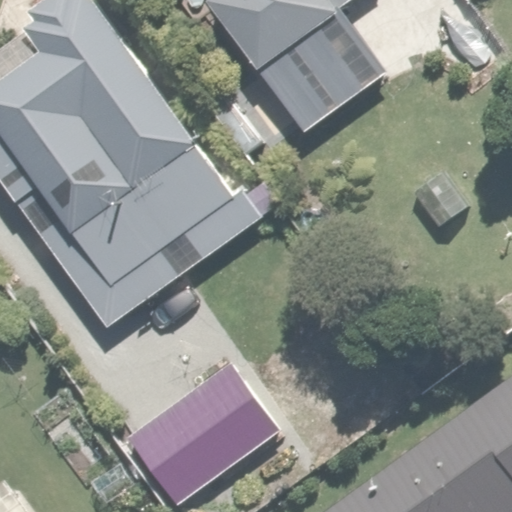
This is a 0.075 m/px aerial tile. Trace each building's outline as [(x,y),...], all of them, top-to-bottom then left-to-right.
[(256,216),(100,0),(39,0),(15,18),(24,30),(0,47),(0,178),(105,324),(256,216)] [(204,0),(305,129),(431,31),(419,16),(439,0),(204,0)] [(272,424),(224,363),(135,433),(182,494),(272,424)] [(511,511),(511,375),(321,511),(511,511)] [(0,511),(21,511),(2,486),(0,488),(0,511)]
